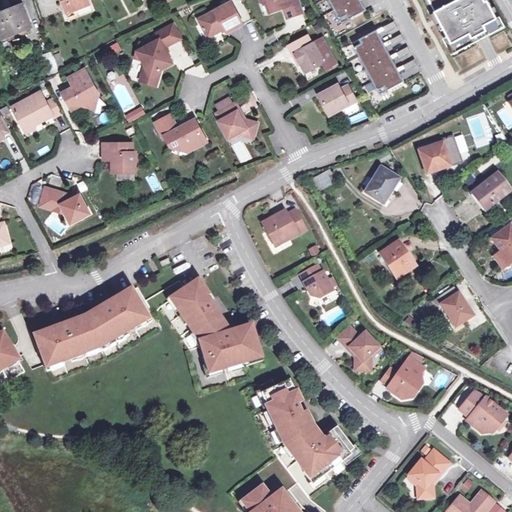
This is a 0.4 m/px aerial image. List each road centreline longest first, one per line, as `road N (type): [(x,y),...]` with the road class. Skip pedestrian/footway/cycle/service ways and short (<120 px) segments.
road 1 (unclassified): [(398,431),(350,396),(289,324),(224,209)]
road 2 (unclassified): [(224,209),(103,277),(61,286)]
road 3 (residential): [(61,286),(13,187),(73,155)]
road 4 (residential): [(298,167),(245,63),(198,89)]
road 5 (unclassified): [(298,167),(444,104)]
road 6 (residential): [(398,431),(429,423),(511,489)]
